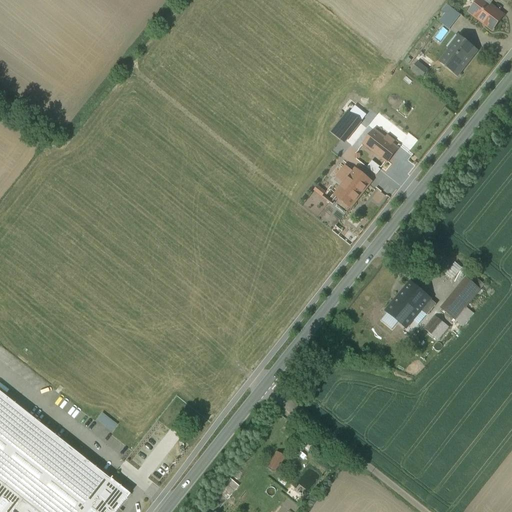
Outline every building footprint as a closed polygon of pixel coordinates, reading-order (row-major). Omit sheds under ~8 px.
[(490,5),(483,0),(479,0),(470,12),(493,30),(504,16),(490,5)] [(460,16),(447,5),(442,12),(445,14),(439,22),(449,30),(460,16)] [(461,38),(441,64),(457,76),(477,51),(461,38)] [(427,72),(417,64),(410,72),(420,81),(427,72)] [(398,149),(365,123),(354,136),(387,162),(398,149)] [(352,172),(345,166),(336,178),(343,184),(352,172)] [(355,170),(335,195),(351,207),(371,182),(355,170)] [(325,193),(317,187),(314,191),(322,197),(323,196),(325,193)] [(451,269),(440,259),(432,267),(444,277),(451,269)] [(455,280),(465,269),(458,262),(448,274),(455,280)] [(485,285),(471,273),(467,278),(481,289),(485,285)] [(467,278),(441,309),(455,320),(481,289),(467,278)] [(430,299),(411,283),(387,312),(406,328),(417,315),(423,320),(427,316),(421,311),(430,299)] [(443,323),(435,317),(425,330),(433,336),(443,323)] [(443,323),(433,336),(438,340),(449,328),(443,323)] [(337,341),(326,343),(328,352),(339,350),(337,341)] [(0,472),(39,424),(0,392),(0,472)] [(175,427),(151,408),(140,421),(155,433),(150,440),(159,447),(175,427)] [(188,408),(178,421),(184,426),(194,413),(188,408)] [(104,413),(99,421),(114,432),(120,425),(104,413)] [(39,424),(0,472),(0,483),(2,485),(0,488),(0,511),(116,511),(118,511),(117,510),(129,495),(39,424)] [(277,453),(268,466),(275,471),(284,457),(277,453)]
